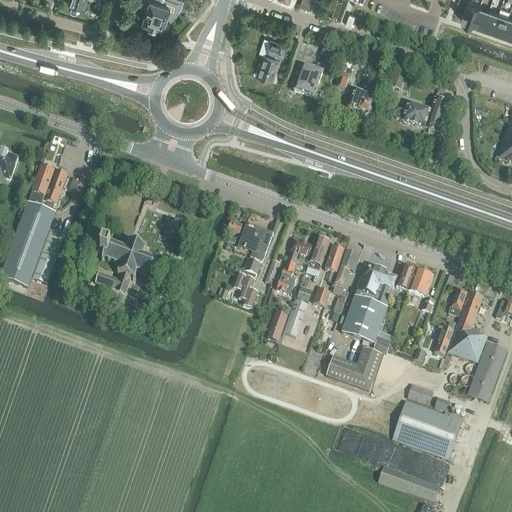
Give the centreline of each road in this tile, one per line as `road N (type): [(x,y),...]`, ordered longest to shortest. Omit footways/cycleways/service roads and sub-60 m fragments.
road 1 (residential): [(511,191),(471,165),(464,88),(454,71),(255,0)]
road 2 (tertiary): [(511,280),(178,164)]
road 3 (primary): [(210,125),(511,226)]
road 4 (primary): [(511,218),(272,133),(220,105)]
road 5 (track): [(511,346),(451,511)]
road 6 (unclassified): [(158,156),(0,101)]
road 7 (primary): [(157,86),(0,47)]
road 8 (primary): [(0,56),(153,105)]
road 9 (residential): [(117,0),(109,22),(94,31),(0,4)]
